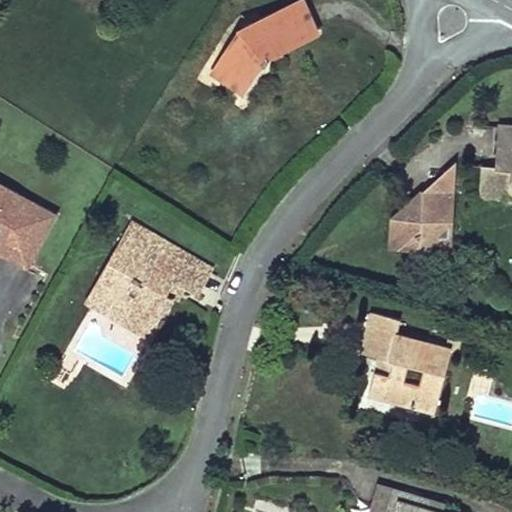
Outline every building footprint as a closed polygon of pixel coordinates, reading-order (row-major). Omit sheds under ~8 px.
[(256,53),(301,34),(288,1),(227,25),(196,72),(227,93),(256,53)] [(511,121),(494,118),(485,160),(483,170),(473,170),(469,191),(496,195),(503,188),(511,197),(511,196),(511,121)] [(475,159),(473,170),(483,170),(485,160),(475,159)] [(434,163),(405,192),(435,192),(434,163)] [(496,195),(511,197),(503,188),(496,195)] [(437,227),(435,192),(405,192),(404,206),(388,209),(380,217),(382,255),(422,255),(422,238),(437,227)] [(404,206),(405,192),(388,209),(404,206)] [(0,260),(10,266),(37,216),(0,195),(0,231),(1,232),(0,234),(0,260)] [(181,294),(194,271),(136,239),(140,232),(117,219),(82,277),(89,281),(79,297),(114,318),(119,316),(143,330),(151,317),(147,314),(157,297),(150,293),(157,280),(170,288),(181,294)] [(438,255),(437,227),(422,238),(422,255),(438,255)] [(150,293),(157,297),(162,300),(170,288),(157,280),(150,293)] [(114,318),(79,297),(73,306),(134,343),(143,330),(119,316),(114,318)] [(362,390),(427,406),(442,345),(388,332),(392,316),(365,310),(355,352),(382,359),(379,372),(367,370),(362,390)] [(298,341),(341,341),(341,313),(298,313),(298,341)] [(50,378),(59,362),(44,353),(35,370),(50,378)] [(395,493),(372,487),(366,511),(440,511),(436,511),(437,503),(415,497),(413,507),(393,503),(395,493)] [(415,497),(395,493),(393,503),(413,507),(415,497)]
